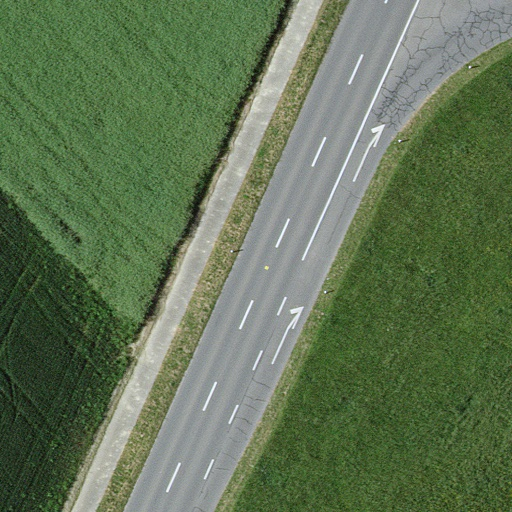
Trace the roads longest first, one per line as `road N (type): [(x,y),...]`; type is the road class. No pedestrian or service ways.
road 1 (tertiary): [(163,511),(273,288),(389,0)]
road 2 (track): [(46,511),(270,0)]
